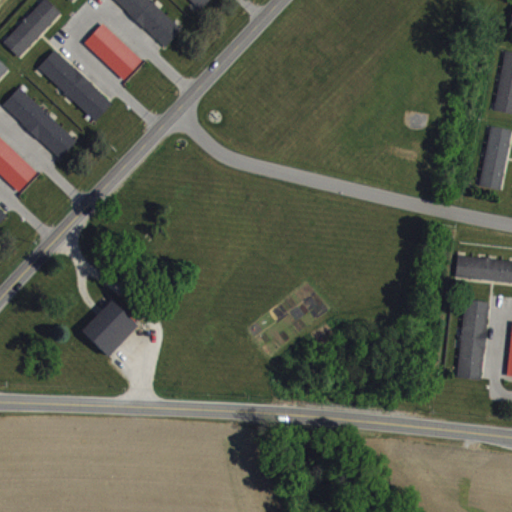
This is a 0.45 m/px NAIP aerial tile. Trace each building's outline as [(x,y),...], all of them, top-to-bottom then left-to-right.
[(82,0),(64,0),(74,9),(82,0)] [(184,36),(145,0),(109,0),(109,1),(167,54),(184,36)] [(217,0),(184,0),(202,17),(217,0)] [(5,50),(21,65),(63,19),(47,4),(5,50)] [(126,87),(144,67),(104,30),(86,50),(126,87)] [(114,111),(57,56),(40,74),(97,128),(114,111)] [(511,120),(511,58),(506,57),(496,118),(511,120)] [(0,86),(10,75),(0,66),(0,86)] [(62,166),(79,148),(21,94),(4,112),(62,166)] [(504,197),(511,137),(511,136),(491,133),(482,194),(504,197)] [(0,179),(21,199),(39,179),(0,142),(0,179)] [(0,232),(9,222),(0,213),(0,232)] [(511,290),(511,268),(459,262),(456,284),(511,290)] [(483,387),(491,309),(467,306),(458,385),(483,387)] [(110,363),(139,332),(112,307),(83,338),(110,363)]
